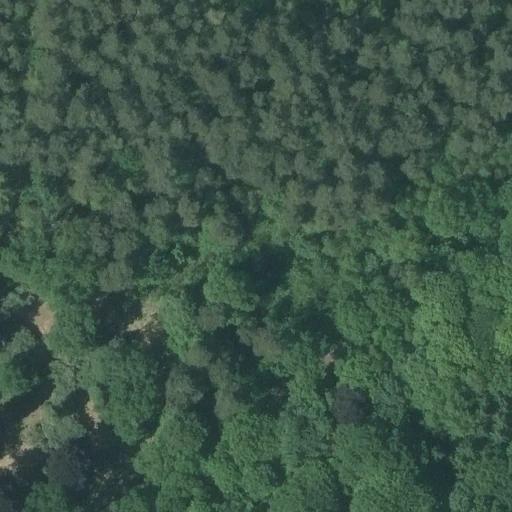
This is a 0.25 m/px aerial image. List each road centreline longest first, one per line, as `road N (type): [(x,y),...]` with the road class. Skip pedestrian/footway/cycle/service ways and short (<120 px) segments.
road 1 (tertiary): [(120,511),(511,235)]
road 2 (track): [(511,331),(337,456),(292,511)]
